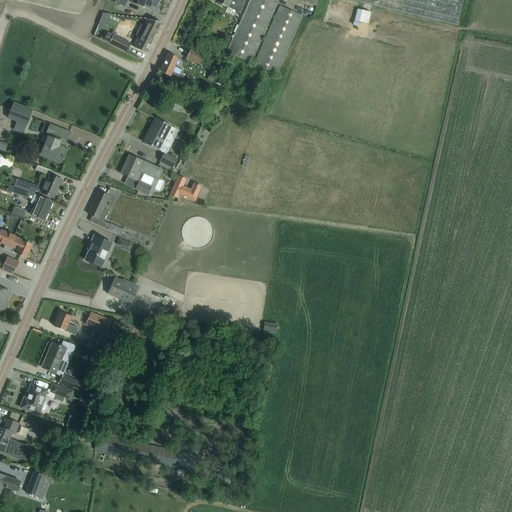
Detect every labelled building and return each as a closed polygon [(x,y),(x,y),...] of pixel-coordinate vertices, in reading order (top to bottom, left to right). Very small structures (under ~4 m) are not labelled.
[(156,8),(158,2),(153,0),(138,0),(136,5),(157,13),(159,9),(156,8)] [(217,0),(216,2),(228,7),(233,10),(240,13),(245,0),(217,0)] [(278,0),(250,0),(227,52),(251,63),(278,0)] [(351,0),(455,25),(461,0),(351,0)] [(279,6),(253,64),(277,74),(303,17),(279,6)] [(149,19),(145,19),(133,46),(136,48),(146,53),(157,29),(160,22),(149,19)] [(107,32),(103,41),(126,52),(130,43),(107,32)] [(199,66),(204,56),(190,49),(185,59),(199,66)] [(183,71),(174,67),(178,58),(168,53),(160,71),(169,76),(181,82),(183,76),(182,75),(183,71)] [(245,93),(247,93),(251,94),(253,86),(247,84),(245,93)] [(10,106),(6,120),(26,128),(31,114),(10,106)] [(196,112),(191,117),(196,122),(201,117),(196,112)] [(171,127),(155,118),(148,132),(149,133),(144,143),(164,153),(171,139),(166,137),(171,127)] [(41,154),(60,162),(65,152),(57,149),(61,139),(67,141),(70,133),(56,127),(50,125),(46,134),(49,135),(41,154)] [(176,162),(177,160),(164,153),(160,162),(174,169),(178,163),(176,162)] [(147,164),(138,159),(129,155),(121,174),(139,182),(136,189),(148,195),(148,193),(151,195),(162,171),(147,164)] [(61,180),(52,176),(48,175),(48,176),(44,184),(39,182),(37,187),(16,179),(14,185),(14,186),(28,191),(29,190),(35,192),(36,191),(53,198),(61,180)] [(177,176),(169,195),(178,199),(179,195),(195,202),(202,186),(193,183),(190,189),(183,186),(186,180),(177,176)] [(34,195),(35,192),(29,190),(28,191),(14,186),(12,193),(31,200),(30,203),(35,205),(31,215),(44,221),(52,202),(34,195)] [(103,209),(109,197),(98,192),(88,214),(92,216),(89,221),(108,230),(110,224),(103,221),(108,211),(103,209)] [(26,212),(14,207),(11,213),(24,218),(26,212)] [(4,212),(2,219),(7,221),(10,215),(4,212)] [(12,252),(15,254),(16,254),(25,259),(32,245),(23,240),(0,230),(0,242),(7,246),(13,249),(12,252)] [(111,244),(103,240),(94,236),(90,244),(92,244),(84,260),(101,267),(111,244)] [(118,239),(116,244),(123,247),(122,249),(129,252),(129,250),(132,245),(118,239)] [(13,275),(19,262),(7,257),(1,269),(13,275)] [(130,304),(138,288),(115,278),(107,294),(130,304)] [(10,292),(1,288),(0,287),(0,309),(1,311),(10,292)] [(176,293),(172,300),(180,304),(183,296),(176,293)] [(71,317),(70,316),(60,312),(54,327),(75,336),(78,328),(68,324),(71,317)] [(97,330),(102,318),(90,313),(85,325),(97,330)] [(107,342),(116,319),(105,315),(96,337),(107,342)] [(147,335),(143,350),(159,353),(162,338),(147,335)] [(72,345),(81,347),(82,340),(73,338),(72,345)] [(66,349),(61,347),(52,343),(46,358),(48,359),(44,368),(41,367),(41,368),(56,374),(66,349)] [(87,354),(87,362),(97,362),(97,354),(87,354)] [(72,388),(75,381),(62,375),(59,383),(72,388)] [(24,398),(20,408),(39,414),(40,410),(42,411),(45,410),(46,408),(46,405),(45,403),(43,402),(45,396),(62,401),(64,397),(70,399),(72,391),(53,385),(50,391),(31,385),(26,398),(24,398)] [(73,433),(78,419),(69,416),(66,427),(67,428),(66,431),(73,433)] [(19,424),(17,423),(8,419),(3,428),(0,426),(0,451),(4,453),(15,458),(27,460),(30,445),(21,443),(17,442),(18,439),(13,438),(12,440),(10,439),(12,433),(15,434),(19,424)] [(195,454),(98,433),(93,451),(177,469),(183,471),(191,473),(195,454)] [(42,499),(50,478),(33,472),(26,493),(42,499)] [(0,500),(3,493),(0,492),(0,489),(1,486),(12,490),(16,491),(20,482),(5,476),(2,475),(0,474),(0,500)]
